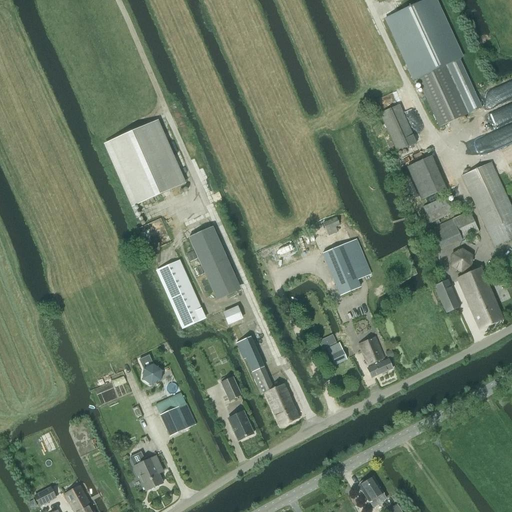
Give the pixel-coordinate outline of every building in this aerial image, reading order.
[(478,110),(455,62),(461,59),(433,0),(425,0),(382,20),(410,81),(413,80),(436,130),(478,110)] [(397,153),(416,144),(399,106),(380,114),(397,153)] [(182,186),(154,124),(103,147),(131,209),(182,186)] [(421,201),(445,190),(431,157),(407,168),(421,201)] [(494,247),(511,238),(511,210),(490,163),(461,177),(494,247)] [(444,198),(422,208),(430,224),(452,214),(444,198)] [(440,250),(478,233),(469,212),(431,229),(440,250)] [(337,233),(334,227),(339,225),(336,217),(322,223),(328,236),(337,233)] [(209,227),(188,237),(217,300),(238,290),(209,227)] [(366,276),(352,241),(320,255),(338,296),(358,287),(355,281),(366,276)] [(452,255),(451,267),(460,273),(471,268),(471,256),(462,250),(452,255)] [(156,272),(173,311),(182,329),(197,322),(193,313),(200,310),(178,262),(156,272)] [(479,330),(502,320),(480,268),(456,279),(479,330)] [(445,314),(459,308),(447,280),(445,281),(441,274),(430,279),(445,314)] [(237,306),(222,313),(227,325),(242,319),(237,306)] [(330,336),(321,340),(325,348),(335,343),(333,337),(332,336),(332,335),(331,335),(330,336)] [(243,360),(245,359),(251,373),(263,368),(250,338),(236,344),(243,360)] [(375,338),(357,345),(367,366),(368,366),(368,368),(367,368),(371,379),(392,369),(388,359),(382,362),(381,360),(384,359),(375,338)] [(391,350),(385,353),(388,359),(394,356),(391,350)] [(334,366),(346,360),(342,351),(329,357),(334,366)] [(142,380),(150,386),(160,382),(161,371),(153,365),(143,370),(142,380)] [(273,390),(263,368),(251,373),(250,373),(260,395),(264,394),(279,427),(298,419),(284,385),(273,390)] [(228,403),(240,397),(231,379),(219,385),(228,403)] [(169,437),(195,426),(180,394),(155,406),(169,437)] [(237,442),(253,435),(249,428),(250,427),(247,422),(246,422),(242,414),(227,421),(237,442)] [(140,453),(129,458),(133,468),(145,492),(161,484),(155,470),(159,468),(154,458),(145,462),(140,453)] [(372,507),(385,499),(382,494),(383,494),(372,477),(358,485),(369,503),(369,502),(372,507)] [(73,511),(92,511),(79,487),(64,495),(73,511)] [(39,507),(55,498),(50,489),(34,497),(39,507)]
